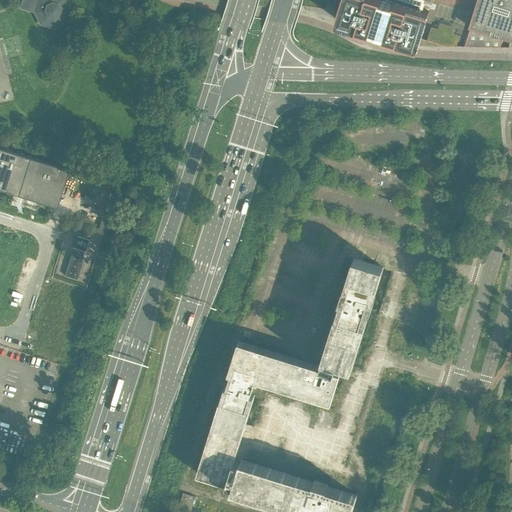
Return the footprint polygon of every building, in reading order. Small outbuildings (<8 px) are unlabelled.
[(27,10),(29,0),(22,0),(20,8),(27,10)] [(70,9),(65,0),(29,0),(27,10),(34,12),(40,25),(53,29),(66,22),(70,9)] [(432,0),(343,0),(337,20),(372,31),(373,29),(374,28),(378,30),(378,31),(379,31),(379,30),(384,31),(384,32),(384,33),(384,35),(419,45),(433,0),(432,0)] [(511,0),(478,0),(470,27),(511,40),(511,0)] [(0,189),(56,207),(67,170),(67,169),(0,148),(0,189)] [(103,230),(107,218),(101,217),(98,228),(103,230)] [(77,235),(73,248),(85,251),(89,239),(77,235)] [(71,253),(64,275),(77,279),(84,257),(71,253)] [(196,471),(196,473),(227,483),(228,482),(234,461),(237,453),(246,424),(254,397),(256,397),(257,393),(258,393),(259,393),(259,392),(259,391),(259,390),(258,389),(259,386),(258,386),(259,382),(329,404),(331,404),(336,388),(337,385),(340,386),(342,381),(343,381),(344,381),(344,380),(345,379),(345,378),(344,378),(343,377),(346,367),(351,369),(353,369),(358,352),(370,314),(371,312),(375,313),(377,308),(378,308),(378,307),(379,307),(379,306),(379,305),(379,304),(378,304),(379,298),(376,297),(377,294),(385,269),(385,268),(374,264),(363,261),(352,257),(352,259),(343,287),(338,301),(325,345),(323,350),(322,352),(320,360),(323,360),(321,365),(303,360),(280,352),(251,344),(241,340),(239,340),(235,352),(228,373),(231,374),(227,386),(223,385),(223,387),(196,471)] [(328,485),(329,481),(324,479),(324,478),(323,478),(323,477),(322,477),(321,477),(320,477),(320,478),(315,477),(313,480),(241,458),(240,462),(234,461),(228,482),(231,483),(230,487),(232,488),(231,490),(232,491),(232,490),(301,511),(352,511),(354,507),(355,507),(356,504),(355,504),(358,494),(328,485)] [(183,493),(179,506),(191,510),(195,497),(183,493)]
